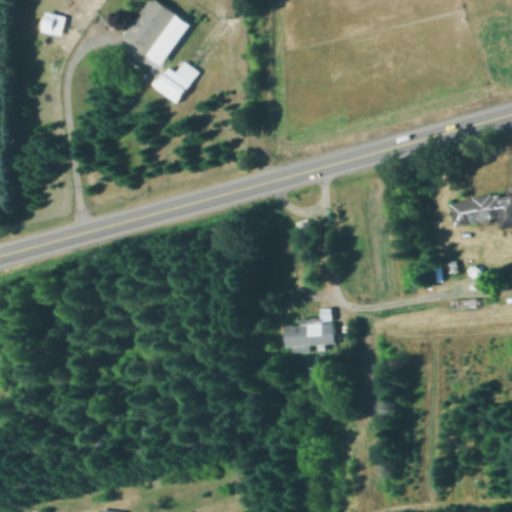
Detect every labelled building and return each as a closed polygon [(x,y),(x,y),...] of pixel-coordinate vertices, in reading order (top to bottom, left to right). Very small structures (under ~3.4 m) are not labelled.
[(158,0),(176,12),(150,50),(129,35),(152,0),(158,0)] [(43,30),(62,33),(65,14),(46,11),(43,30)] [(191,23),(163,63),(151,54),(179,14),(191,23)] [(191,90),(180,103),(159,86),(174,67),(191,80),(186,87),(191,90)] [(511,193),(511,226),(502,228),(501,218),(457,225),(454,203),(511,193)] [(335,308),(335,318),(324,318),(324,308),(335,308)] [(319,318),(319,325),(336,324),(338,342),(314,344),(314,347),(296,349),(295,344),(291,344),(290,327),(303,326),(302,320),(319,318)]
